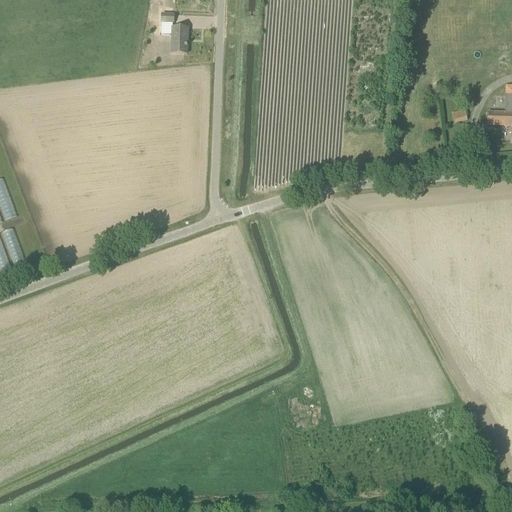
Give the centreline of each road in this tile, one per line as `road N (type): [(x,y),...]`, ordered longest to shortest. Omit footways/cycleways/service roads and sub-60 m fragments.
road 1 (track): [(321,190),(416,311),(511,490)]
road 2 (unclassified): [(219,219),(321,190),(511,171)]
road 3 (unclassified): [(0,299),(219,219)]
road 4 (unclassified): [(219,219),(223,0)]
road 5 (track): [(344,511),(511,508)]
